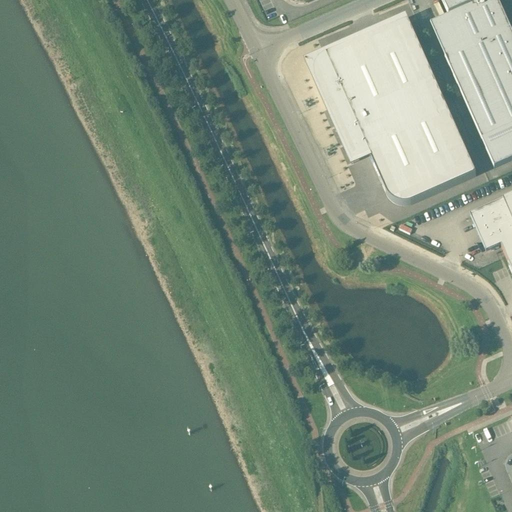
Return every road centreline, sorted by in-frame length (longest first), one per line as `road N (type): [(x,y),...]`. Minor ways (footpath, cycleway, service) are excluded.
road 1 (unclassified): [(511,354),(476,291),(335,217),(257,53)]
road 2 (tertiary): [(300,323),(149,0)]
road 3 (unclassified): [(257,53),(378,0)]
